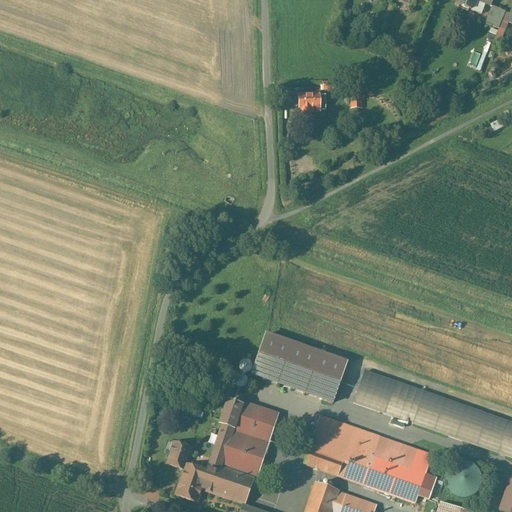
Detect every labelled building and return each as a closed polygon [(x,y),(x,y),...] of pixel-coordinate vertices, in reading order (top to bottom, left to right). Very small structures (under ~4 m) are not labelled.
[(458,0),(456,6),(471,12),(474,2),(490,8),(493,0),(458,0)] [(505,13),(492,8),(488,19),(495,22),(493,27),(499,29),(505,13)] [(479,65),(481,53),(475,52),(473,64),(479,65)] [(359,88),(350,89),(351,110),(360,110),(359,88)] [(318,96),(297,97),(298,114),(299,114),(299,123),(309,122),(308,113),(319,113),(318,96)] [(417,103),(406,109),(410,117),(421,112),(417,103)] [(345,364),(265,336),(251,375),(332,403),(345,364)] [(221,427),(208,465),(222,470),(217,483),(221,485),(216,497),(242,506),(244,507),(254,479),(256,479),(278,415),(242,403),(241,407),(227,402),(219,426),(221,427)] [(431,456),(319,417),(302,465),(316,470),(414,505),(431,456)] [(205,473),(184,466),(190,450),(175,445),(174,448),(173,451),(172,453),(170,453),(166,465),(183,471),(174,496),(196,504),(200,491),(216,497),(221,485),(217,483),(222,470),(208,465),(205,473)] [(484,495),(481,463),(457,465),(458,475),(452,476),(454,498),(484,495)] [(337,492),(315,484),(304,511),(330,511),(337,494),(337,492)] [(373,511),(375,507),(337,494),(330,511),(373,511)]
